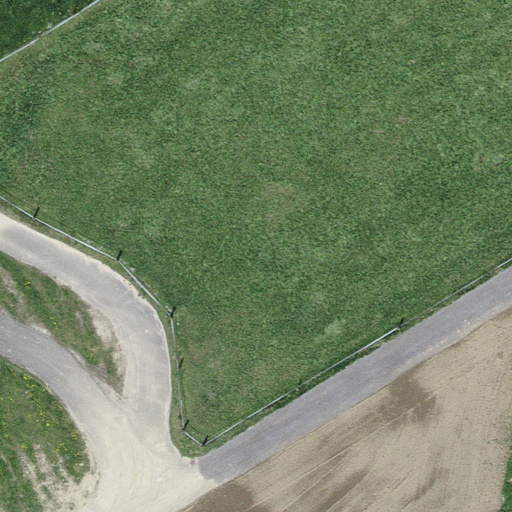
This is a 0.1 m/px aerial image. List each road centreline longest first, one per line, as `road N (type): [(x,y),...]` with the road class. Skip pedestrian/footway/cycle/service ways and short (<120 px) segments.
road 1 (track): [(0,225),(103,287),(128,314),(149,376),(130,464),(155,507)]
road 2 (track): [(0,334),(45,358),(130,464)]
